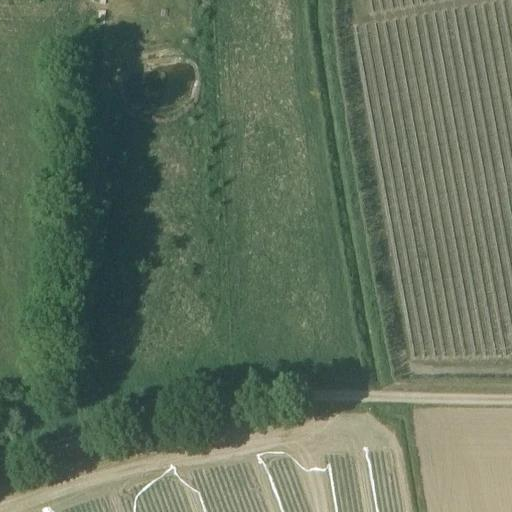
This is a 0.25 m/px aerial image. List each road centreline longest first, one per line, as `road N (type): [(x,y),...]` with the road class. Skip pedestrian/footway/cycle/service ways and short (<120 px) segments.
road 1 (track): [(0,470),(262,404),(511,408)]
road 2 (track): [(386,406),(324,0)]
